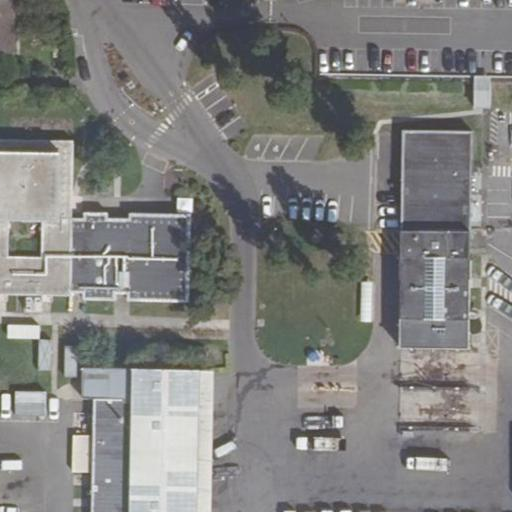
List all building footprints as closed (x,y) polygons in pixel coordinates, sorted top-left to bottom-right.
[(472,106),(487,105),(485,78),(471,79),(472,106)] [(468,266),(469,141),(400,140),(400,181),(415,181),(415,200),(399,200),(399,240),(417,240),(417,250),(399,250),(398,338),(467,338),(467,287),(469,287),(470,266),(468,266)] [(77,143),(0,142),(0,295),(73,296),(74,287),(87,287),(87,295),(119,295),(119,288),(133,288),(133,295),(193,296),(194,210),(134,210),(134,215),(110,215),(110,210),(76,210),(70,210),(70,198),(76,198),(77,143)] [(415,181),(400,181),(399,200),(415,200),(415,181)] [(12,324),(12,338),(44,339),(44,325),(12,324)] [(205,511),(207,373),(90,372),(90,402),(103,402),(101,511),(205,511)] [(18,400),(18,412),(46,413),(46,400),(18,400)] [(77,434),(75,472),(95,472),(97,435),(77,434)]
